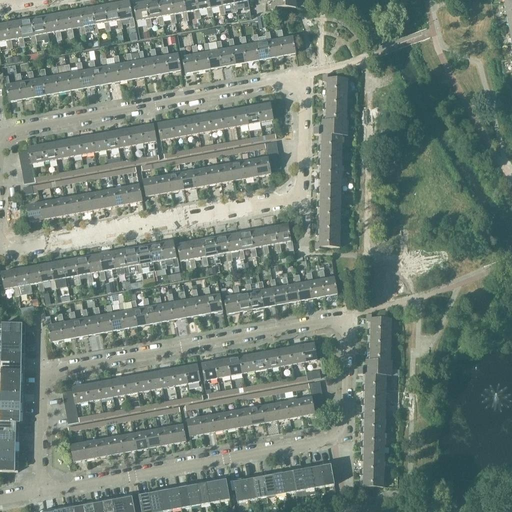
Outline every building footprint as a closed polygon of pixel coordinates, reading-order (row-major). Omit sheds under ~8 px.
[(170,0),(165,0),(158,1),(161,18),(163,18),(170,17),(172,25),(177,25),(175,16),(174,16),(170,0)] [(183,0),(170,0),(174,16),(175,16),(183,14),(184,23),(189,22),(187,14),(186,14),(183,0)] [(195,0),(183,0),(186,14),(187,14),(195,12),(196,21),(201,20),(199,11),(198,12),(195,0)] [(210,9),(208,0),(195,0),(198,12),(199,11),(207,10),(209,19),(213,18),(212,9),(210,9)] [(208,0),(210,9),(212,9),(219,8),(221,16),(225,16),(224,7),(222,7),(221,0),(208,0)] [(233,0),(221,0),(222,7),(224,7),(232,5),(233,14),(238,13),(236,5),(235,5),(233,0)] [(233,0),(235,5),(236,5),(244,3),(245,12),(250,11),(248,2),(247,2),(246,0),(233,0)] [(275,0),(276,5),(272,5),(271,11),(282,11),(282,9),(296,9),(294,9),(294,3),(296,3),(296,0),(275,0)] [(149,21),(151,20),(158,19),(160,28),(164,27),(163,18),(161,18),(158,1),(146,4),(149,21)] [(129,3),(117,5),(120,22),(121,22),(129,20),(130,29),(135,28),(133,19),(132,19),(129,3)] [(149,21),(146,4),(133,6),(137,23),(146,21),(148,30),(152,29),(151,20),(149,21)] [(108,24),(109,24),(117,23),(118,31),(123,30),(121,22),(120,22),(117,5),(104,7),(108,24)] [(108,24),(104,7),(92,9),(95,26),(97,26),(104,25),(106,34),(111,33),(109,24),(108,24)] [(92,9),(80,12),(83,29),(85,28),(92,27),(94,36),(98,35),(97,26),(95,26),(92,9)] [(83,29),(80,12),(68,14),(71,31),(72,31),(80,29),(82,38),(86,37),(85,28),(83,29)] [(71,31),(68,14),(56,16),(59,33),(60,33),(68,32),(69,40),(74,39),(72,31),(71,31)] [(56,16),(43,18),(46,35),(47,35),(56,34),(57,42),(62,42),(60,33),(59,33),(56,16)] [(43,18),(31,21),(34,38),(35,37),(43,36),(45,45),(49,44),(47,35),(46,35),(43,18)] [(22,40),(23,40),(31,38),(32,47),(37,46),(35,37),(34,38),(31,21),(19,23),(22,40)] [(19,23),(7,25),(10,42),(11,42),(19,40),(20,49),(25,48),(23,40),(22,40),(19,23)] [(0,43),(6,43),(8,51),(13,51),(11,42),(10,42),(7,25),(0,26),(0,43)] [(277,32),(279,41),(280,41),(283,58),(296,56),(293,38),(283,40),(282,31),(277,32)] [(265,35),(266,43),(268,43),(271,60),(283,58),(280,41),(279,41),(271,42),(269,34),(265,35)] [(253,37),(254,45),(256,45),(259,62),(271,60),(268,43),(266,43),(259,44),(257,36),(253,37)] [(241,39),(242,48),(243,47),(247,65),(259,62),(256,45),(254,45),(247,47),(245,38),(241,39)] [(228,41),(230,50),(231,50),(234,67),(247,65),(243,47),(242,48),(234,49),(233,40),(228,41)] [(221,43),(216,43),(218,52),(219,52),(222,69),(234,67),(231,50),(230,50),(222,51),(221,43)] [(206,54),(207,54),(210,71),(222,69),(219,52),(218,52),(210,53),(209,45),(204,46),(206,54)] [(192,48),(193,56),(195,56),(198,74),(210,71),(207,54),(206,54),(198,56),(196,47),(192,48)] [(163,49),(164,58),(165,57),(169,75),(181,73),(178,55),(169,57),(167,48),(163,49)] [(195,56),(193,56),(186,58),(184,49),(180,50),(181,60),(182,59),(185,76),(198,74),(195,56)] [(150,51),(152,60),(153,60),(156,77),(169,75),(165,57),(164,58),(156,59),(155,51),(150,51)] [(141,62),(144,79),(156,77),(153,60),(152,60),(144,61),(143,53),(138,54),(140,62),(141,62)] [(129,64),(132,82),(144,79),(141,62),(140,62),(132,64),(131,55),(126,56),(128,64),(129,64)] [(129,64),(128,64),(120,66),(118,57),(114,58),(115,67),(117,66),(120,84),(132,82),(129,64)] [(102,60),(103,69),(104,69),(107,86),(120,84),(117,66),(115,67),(108,68),(106,60),(102,60)] [(92,71),(95,88),(107,86),(104,69),(103,69),(96,70),(94,62),(89,63),(91,71),(92,71)] [(92,71),(91,71),(83,73),(81,64),(77,65),(78,73),(80,73),(83,91),(95,88),(92,71)] [(67,75),(71,93),(83,91),(80,73),(78,73),(71,75),(69,66),(65,67),(66,76),(67,75)] [(55,78),(58,95),(71,93),(67,75),(66,76),(58,77),(57,68),(52,69),(54,78),(55,78)] [(43,80),(46,97),(58,95),(55,78),(54,78),(46,79),(45,71),(40,72),(42,80),(43,80)] [(31,82),(34,99),(46,97),(43,80),(42,80),(34,82),(33,73),(28,74),(30,82),(31,82)] [(16,76),(17,85),(19,84),(22,102),(34,99),(31,82),(30,82),(22,84),(20,75),(16,76)] [(19,84),(17,85),(10,86),(8,77),(4,78),(5,88),(6,87),(9,104),(22,102),(19,84)] [(348,137),(348,123),(345,123),(345,117),(347,117),(347,109),(345,109),(345,103),(347,103),(347,95),(346,95),(346,89),(347,89),(347,81),(328,80),(328,77),(323,77),(323,83),(327,83),(327,91),(323,91),(323,97),(327,97),(327,105),(323,105),(323,111),(327,111),(326,119),(322,119),(322,125),(326,125),(326,130),(315,130),(314,137),(322,137),(322,147),(318,147),(318,153),(322,153),(321,161),(317,161),(317,167),(321,167),(321,175),(317,175),(317,181),(321,181),(321,189),(317,189),(317,195),(321,195),(321,203),(317,203),(316,209),(320,209),(320,217),(316,217),(316,223),(320,223),(320,231),(316,231),(316,237),(320,237),(320,245),(316,245),(315,251),(326,251),(326,249),(338,249),(338,243),(340,243),(340,235),(338,235),(339,229),(340,229),(340,221),(339,221),(339,215),(340,215),(341,207),(339,207),(339,201),(341,201),(341,193),(339,193),(340,187),(341,187),(341,179),(340,179),(340,173),(341,173),(342,165),(340,165),(340,159),(342,159),(342,151),(340,151),(341,145),(342,145),(342,137),(348,137)] [(273,122),(270,105),(257,107),(260,124),(273,122)] [(260,124),(257,107),(245,110),(248,127),(260,124)] [(245,110),(233,112),(236,129),(248,127),(245,110)] [(233,112),(220,114),(223,131),(236,129),(233,112)] [(220,114),(208,116),(211,133),(223,131),(220,114)] [(195,119),(199,136),(211,133),(208,116),(195,119)] [(195,119),(183,121),(186,138),(199,136),(195,119)] [(183,121),(171,123),(174,140),(186,138),(183,121)] [(171,123),(158,125),(161,142),(174,140),(171,123)] [(153,126),(140,129),(143,146),(156,143),(153,126)] [(140,129),(128,131),(131,148),(143,146),(140,129)] [(128,131),(116,133),(119,150),(131,148),(128,131)] [(116,133),(103,135),(106,152),(119,150),(116,133)] [(103,135),(91,138),(94,155),(106,152),(103,135)] [(91,138),(78,140),(82,157),(94,155),(91,138)] [(67,142),(70,159),(82,157),(78,140),(67,142)] [(67,142),(54,144),(57,161),(70,159),(67,142)] [(54,144),(41,147),(45,164),(57,161),(54,144)] [(45,164),(41,147),(29,149),(29,152),(30,157),(31,162),(32,166),(45,164)] [(255,161),(258,178),(271,176),(270,172),(269,166),(268,161),(268,159),(255,161)] [(258,178),(255,161),(243,164),(246,181),(258,178)] [(246,181),(243,164),(230,166),(233,183),(246,181)] [(230,166),(218,168),(221,185),(233,183),(230,166)] [(218,168),(205,170),(209,187),(221,185),(218,168)] [(205,170),(193,172),(196,190),(209,187),(205,170)] [(193,172),(181,175),(184,192),(196,190),(193,172)] [(168,177),(171,194),(184,192),(181,175),(168,177)] [(171,194),(168,177),(156,179),(159,196),(171,194)] [(159,196),(156,179),(143,182),(146,199),(159,196)] [(139,186),(126,189),(129,206),(142,203),(139,186)] [(33,195),(32,188),(23,189),(25,197),(33,195)] [(126,189),(114,191),(117,208),(129,206),(126,189)] [(114,191),(101,193),(104,210),(117,208),(114,191)] [(101,193),(89,196),(92,213),(104,210),(101,193)] [(89,196),(77,198),(80,215),(92,213),(89,196)] [(77,198),(64,200),(67,217),(80,215),(77,198)] [(52,202),(55,219),(67,217),(64,200),(52,202)] [(52,202),(40,205),(43,222),(55,219),(52,202)] [(43,222),(40,205),(27,207),(30,224),(43,222)] [(278,245),(280,245),(288,243),(289,252),(294,251),(292,242),(291,242),(288,226),(275,228),(278,245)] [(266,247),(268,247),(275,246),(277,254),(281,254),(280,245),(278,245),(275,228),(263,230),(266,247)] [(266,247),(263,230),(251,233),(254,250),(255,249),(263,248),(265,257),(269,256),(268,247),(266,247)] [(242,252),(243,252),(251,250),(252,259),(257,258),(255,249),(254,250),(251,233),(239,235),(242,252)] [(230,254),(231,254),(239,252),(240,261),(245,260),(243,252),(242,252),(239,235),(226,237),(230,254)] [(217,256),(219,256),(226,255),(228,263),(233,262),(231,254),(230,254),(226,237),(214,239),(217,256)] [(217,256),(214,239),(202,241),(205,258),(207,258),(214,257),(216,266),(220,265),(219,256),(217,256)] [(202,241),(190,244),(193,261),(194,260),(202,259),(204,268),(208,267),(207,258),(205,258),(202,241)] [(164,262),(165,262),(173,260),(174,269),(179,268),(177,259),(176,259),(173,242),(161,245),(164,262)] [(193,261),(190,244),(177,246),(180,263),(190,261),(192,270),(196,269),(194,260),(193,261)] [(164,262),(161,245),(148,247),(151,264),(153,264),(160,262),(162,271),(167,270),(165,262),(164,262)] [(148,247),(136,249),(139,266),(141,266),(148,265),(150,273),(154,273),(153,264),(151,264),(148,247)] [(136,249),(124,251),(127,269),(128,268),(136,267),(138,276),(142,275),(141,266),(139,266),(136,249)] [(124,251),(112,254),(115,271),(116,271),(124,269),(125,278),(130,277),(128,268),(127,269),(124,251)] [(112,254),(100,256),(103,273),(104,273),(112,271),(113,280),(118,279),(116,271),(115,271),(112,254)] [(100,256),(87,258),(90,275),(92,275),(99,274),(101,282),(106,281),(104,273),(103,273),(100,256)] [(87,258),(75,260),(78,278),(79,277),(87,276),(88,285),(93,284),(92,275),(90,275),(87,258)] [(75,260),(63,263),(66,280),(67,280),(75,278),(76,287),(81,286),(79,277),(78,278),(75,260)] [(63,263),(50,265),(54,282),(55,282),(62,280),(64,289),(69,288),(67,280),(66,280),(63,263)] [(41,284),(43,284),(50,283),(52,291),(56,290),(55,282),(54,282),(50,265),(38,267),(41,284)] [(41,284),(38,267),(26,269),(30,286),(38,285),(40,293),(44,293),(43,284),(41,284)] [(26,269),(14,272),(17,289),(18,288),(26,287),(27,296),(32,295),(30,286),(26,269)] [(17,289),(14,272),(1,274),(4,291),(14,289),(15,298),(20,297),(18,288),(17,289)] [(319,273),(320,281),(322,281),(325,298),(337,296),(334,279),(325,280),(323,272),(319,273)] [(307,275),(308,283),(309,283),(313,301),(325,298),(322,281),(320,281),(313,283),(311,274),(307,275)] [(168,284),(181,282),(180,275),(166,277),(168,284)] [(294,277),(296,286),(297,285),(300,303),(313,301),(309,283),(308,283),(301,285),(299,276),(294,277)] [(282,279),(284,288),(285,288),(288,305),(300,303),(297,285),(296,286),(288,287),(287,279),(282,279)] [(270,282),(272,290),(273,290),(276,307),(288,305),(285,288),(284,288),(276,289),(275,281),(270,282)] [(258,284),(259,292),(261,292),(264,309),(276,307),(273,290),(272,290),(264,291),(262,283),(258,284)] [(246,286),(247,295),(248,294),(252,312),(264,309),(261,292),(259,292),(252,294),(250,285),(246,286)] [(233,288),(235,297),(236,297),(239,314),(252,312),(248,294),(247,295),(240,296),(238,287),(233,288)] [(204,290),(206,298),(207,298),(210,315),(223,313),(220,296),(210,297),(209,289),(204,290)] [(236,297),(235,297),(227,298),(226,290),(221,291),(223,300),(224,300),(227,316),(239,314),(236,297)] [(192,292),(193,300),(196,300),(199,317),(210,315),(207,298),(206,298),(198,300),(196,291),(192,292)] [(180,294),(181,303),(183,302),(186,320),(199,317),(196,300),(193,300),(186,302),(184,293),(180,294)] [(168,296),(169,305),(171,305),(174,322),(186,320),(183,302),(181,303),(174,304),(172,295),(168,296)] [(155,298),(157,307),(158,307),(161,324),(174,322),(171,305),(169,305),(161,306),(160,298),(155,298)] [(143,301),(145,309),(146,309),(149,326),(161,324),(158,307),(157,307),(149,309),(148,300),(143,301)] [(131,303),(132,312),(134,311),(137,329),(149,326),(146,309),(145,309),(137,311),(135,302),(131,303)] [(121,314),(125,331),(137,329),(134,311),(132,312),(125,313),(123,304),(118,305),(120,314),(121,314)] [(121,314),(120,314),(112,315),(111,307),(106,307),(108,316),(109,316),(112,333),(125,331),(121,314)] [(94,310),(96,318),(97,318),(100,335),(112,333),(109,316),(108,316),(100,317),(99,309),(94,310)] [(82,312),(83,321),(85,320),(88,338),(100,335),(97,318),(96,318),(88,320),(86,311),(82,312)] [(70,314),(71,323),(73,322),(76,340),(88,338),(85,320),(83,321),(76,322),(74,313),(70,314)] [(57,316),(59,325),(60,325),(64,342),(76,340),(73,322),(71,323),(64,324),(62,316),(57,316)] [(359,485),(359,491),(369,491),(369,489),(382,489),(382,483),(384,483),(384,475),(382,475),(382,469),(384,469),(384,461),(383,461),(383,455),(384,455),(384,447),(383,447),(383,441),(384,441),(385,433),(383,433),(383,427),(385,427),(385,419),(383,419),(384,413),(385,413),(385,405),(384,405),(384,399),(385,399),(386,391),(384,391),(384,385),(386,385),(386,377),(392,378),(392,363),(389,363),(389,357),(390,357),(391,349),(389,349),(389,343),(391,343),(391,335),(389,335),(390,329),(391,329),(391,321),(371,321),(371,317),(367,317),(367,323),(371,323),(371,331),(367,331),(367,337),(371,337),(370,345),(366,345),(366,351),(370,351),(370,359),(366,359),(366,365),(370,365),(370,370),(358,370),(358,377),(366,377),(365,387),(361,387),(361,393),(365,393),(365,401),(361,401),(361,407),(365,407),(365,415),(361,415),(361,421),(365,421),(364,429),(360,429),(360,435),(364,435),(364,443),(360,443),(360,449),(364,449),(364,457),(360,457),(360,463),(364,463),(364,471),(360,471),(359,477),(363,477),(363,485),(359,485)] [(60,325),(59,325),(51,326),(50,318),(45,319),(47,328),(48,328),(51,344),(64,342),(60,325)] [(2,336),(25,336),(25,326),(2,325),(2,336)] [(0,345),(2,345),(25,346),(25,336),(2,336),(0,335),(0,345)] [(2,345),(1,355),(25,356),(25,346),(2,345)] [(314,345),(301,347),(304,364),(317,362),(314,345)] [(301,347),(289,349),(292,366),(304,364),(301,347)] [(289,349),(276,352),(279,369),(292,366),(289,349)] [(276,352),(264,354),(267,371),(279,369),(276,352)] [(264,354),(252,356),(255,373),(267,371),(264,354)] [(1,355),(1,365),(24,365),(25,356),(1,355)] [(252,356),(239,359),(242,376),(255,373),(252,356)] [(239,359),(227,361),(230,378),(242,376),(239,359)] [(227,361),(215,363),(218,380),(230,378),(227,361)] [(218,380),(215,363),(202,365),(205,382),(218,380)] [(1,365),(1,375),(24,375),(24,365),(1,365)] [(197,366),(184,369),(187,386),(200,383),(197,366)] [(184,369),(172,371),(175,388),(187,386),(184,369)] [(172,371),(159,373),(162,390),(175,388),(172,371)] [(319,372),(311,373),(312,381),(321,379),(319,372)] [(159,373),(147,375),(150,392),(162,390),(159,373)] [(1,375),(1,384),(24,385),(24,375),(1,375)] [(147,375),(135,378),(138,395),(150,392),(147,375)] [(135,378),(122,380),(125,397),(138,395),(135,378)] [(122,380),(110,382),(113,399),(125,397),(122,380)] [(110,382),(98,384),(101,401),(113,399),(110,382)] [(24,385),(1,384),(0,394),(24,395),(24,385)] [(98,384),(85,387),(88,404),(101,401),(98,384)] [(88,404),(85,387),(72,389),(73,392),(74,397),(75,402),(75,405),(76,406),(88,404)] [(0,394),(0,404),(23,405),(24,395),(0,394)] [(311,399),(299,401),(302,418),(315,416),(314,412),(313,406),(312,401),(311,399)] [(299,401),(286,403),(289,420),(302,418),(299,401)] [(286,403),(274,406),(277,423),(289,420),(286,403)] [(0,404),(0,409),(0,413),(23,414),(23,405),(0,404)] [(261,408),(265,425),(277,423),(274,406),(261,408)] [(249,410),(252,427),(265,425),(261,408),(249,410)] [(249,410),(237,412),(240,430),(252,427),(249,410)] [(224,415),(228,432),(240,430),(237,412),(224,415)] [(0,413),(0,423),(19,424),(23,425),(23,414),(0,413)] [(212,417),(215,434),(228,432),(224,415),(212,417)] [(212,417),(200,419),(203,436),(215,434),(212,417)] [(203,436),(200,419),(187,422),(190,439),(203,436)] [(0,433),(19,434),(19,424),(0,423),(0,433)] [(170,429),(173,446),(186,444),(183,426),(170,429)] [(173,446),(170,429),(158,431),(161,448),(173,446)] [(158,431),(145,433),(148,450),(161,448),(158,431)] [(0,433),(0,443),(19,444),(19,434),(0,433)] [(145,433),(133,436),(136,453),(148,450),(145,433)] [(136,453),(133,436),(121,438),(124,455),(136,453)] [(121,438),(108,440),(111,457),(124,455),(121,438)] [(108,440),(96,442),(99,459),(111,457),(108,440)] [(96,442),(83,445),(87,462),(99,459),(96,442)] [(0,443),(0,453),(18,454),(19,444),(0,443)] [(87,462),(83,445),(71,447),(74,464),(87,462)] [(0,453),(0,463),(18,464),(18,454),(0,453)] [(18,464),(0,463),(0,472),(18,473),(18,464)] [(330,464),(320,466),(324,489),(334,487),(330,464)] [(320,466),(310,467),(315,490),(324,489),(320,466)] [(310,467),(301,469),(305,492),(315,490),(310,467)] [(301,469),(291,471),(295,494),(305,492),(301,469)] [(295,494),(291,471),(282,473),(286,496),(295,494)] [(272,474),(276,497),(286,496),(282,473),(272,474)] [(272,474),(262,476),(267,499),(276,497),(272,474)] [(253,478),(257,501),(267,499),(262,476),(253,478)] [(253,478),(243,480),(247,503),(257,501),(253,478)] [(216,481),(220,504),(230,502),(226,479),(216,481)] [(247,503),(243,480),(233,481),(237,504),(247,503)] [(206,482),(210,505),(220,504),(216,481),(206,482)] [(196,484),(201,507),(210,505),(206,482),(196,484)] [(201,507),(196,484),(187,486),(191,509),(201,507)] [(187,486),(177,488),(181,511),(191,509),(187,486)] [(177,488),(168,489),(171,511),(174,511),(181,511),(177,488)] [(171,511),(168,489),(158,491),(161,511),(171,511)] [(161,511),(158,491),(148,493),(151,511),(161,511)] [(151,511),(148,493),(138,495),(141,511),(151,511)] [(134,511),(132,496),(122,498),(124,511),(134,511)] [(124,511),(122,498),(112,500),(114,511),(124,511)] [(114,511),(112,500),(102,501),(104,511),(114,511)] [(93,503),(94,511),(104,511),(102,501),(93,503)] [(94,511),(93,503),(83,505),(84,511),(94,511)]
